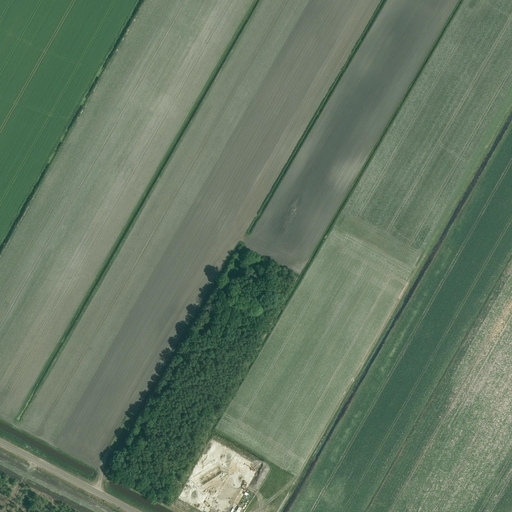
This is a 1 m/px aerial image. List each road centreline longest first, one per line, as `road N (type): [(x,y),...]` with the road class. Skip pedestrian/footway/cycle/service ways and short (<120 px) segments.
road 1 (track): [(278,511),(511,104)]
road 2 (unclassified): [(134,511),(0,442)]
